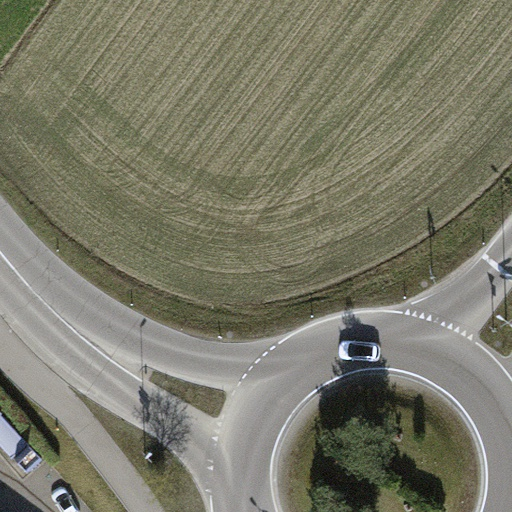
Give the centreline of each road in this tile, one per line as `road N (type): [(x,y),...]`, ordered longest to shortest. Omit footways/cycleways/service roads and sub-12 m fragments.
road 1 (secondary): [(0,247),(98,346),(259,419)]
road 2 (primary): [(476,371),(432,346),(381,339),(331,350),(289,377),(259,419)]
